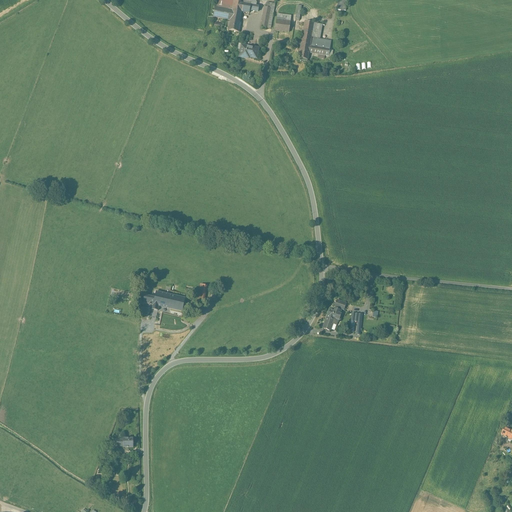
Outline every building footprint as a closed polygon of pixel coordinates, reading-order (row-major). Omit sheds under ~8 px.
[(215,0),(215,8),(232,11),(234,2),(234,0),(215,0)] [(256,6),(234,2),(232,11),(232,14),(241,16),(241,12),(249,14),(250,10),(258,12),(259,7),(256,6)] [(275,4),(266,3),(265,8),(270,9),(267,28),(270,29),(275,4)] [(232,11),(215,8),(213,17),(230,21),(232,14),(232,11)] [(265,8),(264,8),(261,27),(267,28),(270,9),(265,8)] [(241,16),(232,14),(230,21),(230,22),(229,30),(239,32),(240,24),(239,24),(241,16)] [(291,16),(277,14),(276,21),(290,23),(291,16)] [(290,23),(276,21),(275,31),(289,32),(290,23)] [(322,25),(314,24),(305,22),(301,43),(310,44),(311,40),(315,40),(316,39),(320,40),(322,25)] [(316,39),(315,40),(311,40),(310,44),(309,52),(309,53),(318,55),(319,54),(318,54),(320,40),(316,39)] [(331,42),(320,40),(318,54),(319,54),(325,55),(324,56),(328,57),(331,42)] [(301,43),(299,54),(298,54),(297,59),(308,60),(309,53),(309,52),(310,44),(301,43)] [(258,49),(241,46),(240,50),(239,57),(245,58),(246,57),(256,59),(258,49)] [(207,286),(200,285),(198,298),(204,299),(207,286)] [(184,299),(155,292),(154,297),(152,306),(171,310),(181,313),(184,299)] [(154,297),(145,295),(143,304),(152,306),(154,297)] [(346,304),(337,301),(335,307),(340,309),(344,310),(346,304)] [(158,307),(152,306),(149,318),(155,319),(158,307)] [(336,307),(335,309),(334,309),(333,312),(330,311),(329,312),(328,313),(328,314),(327,315),(327,317),(328,317),(327,318),(337,322),(338,320),(339,320),(341,315),(339,314),(340,311),(339,310),(340,309),(336,307)] [(327,318),(326,318),(323,329),(330,331),(331,330),(334,331),(337,322),(327,318)] [(122,439),(122,440),(113,440),(113,448),(123,448),(123,449),(133,448),(133,439),(122,439)]
